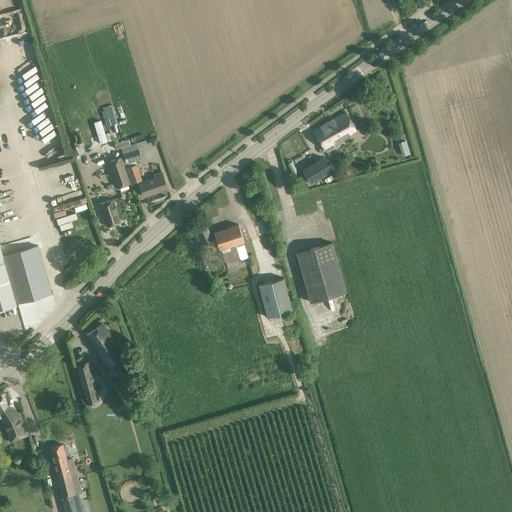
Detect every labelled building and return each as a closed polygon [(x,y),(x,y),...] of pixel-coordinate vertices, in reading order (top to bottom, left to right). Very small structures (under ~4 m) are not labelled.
[(356,129),(351,121),(346,112),(313,131),(324,150),(335,144),(336,146),(350,137),(348,134),(356,129)] [(157,137),(150,139),(153,146),(159,144),(157,137)] [(129,140),(115,144),(116,149),(130,145),(129,140)] [(402,155),(410,154),(407,140),(399,141),(402,155)] [(126,166),(129,175),(133,184),(139,186),(139,185),(143,196),(168,188),(162,172),(152,175),(153,178),(141,182),(133,159),(141,156),(138,148),(124,152),(128,165),(126,166)] [(117,187),(130,183),(121,157),(109,162),(117,187)] [(323,158),(303,169),(311,184),(332,171),(323,158)] [(253,197),(257,212),(263,210),(260,195),(253,197)] [(324,195),(318,196),(323,212),(329,210),(324,195)] [(314,198),(295,203),(299,215),(318,210),(314,198)] [(113,199),(100,204),(107,226),(120,222),(113,199)] [(190,228),(194,237),(196,241),(200,239),(203,245),(213,240),(203,217),(193,222),(195,226),(190,228)] [(228,268),(237,265),(236,261),(249,256),(238,224),(214,232),(220,249),(222,248),(223,249),(230,247),(231,252),(224,254),(228,268)] [(296,253),(310,302),(346,292),(333,242),(296,253)] [(3,255),(16,304),(52,294),(38,245),(3,255)] [(0,247),(0,308),(16,304),(0,247)] [(259,285),(267,317),(293,310),(284,277),(259,285)] [(124,354),(120,349),(103,324),(87,335),(107,365),(124,354)] [(88,362),(76,365),(87,403),(99,400),(88,362)] [(0,394),(0,419),(2,420),(11,443),(29,435),(21,413),(7,406),(5,402),(0,394)] [(68,447),(66,445),(63,446),(63,444),(49,448),(66,511),(83,511),(78,493),(81,492),(75,468),(72,458),(67,460),(65,454),(68,453),(69,451),(68,447)]
